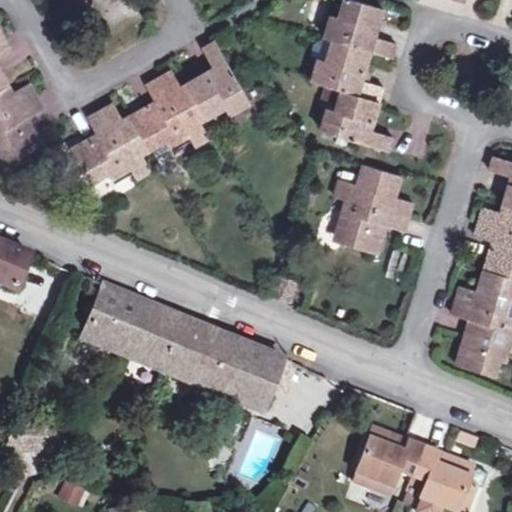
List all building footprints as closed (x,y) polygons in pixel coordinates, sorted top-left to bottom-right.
[(338,105),(331,103),(323,129),(388,150),(393,134),(373,127),(385,88),(366,82),(375,54),(393,59),(397,46),(378,40),(387,10),(355,0),(351,0),(346,16),(337,14),(329,39),(338,42),(331,63),(323,60),(317,82),(330,86),(343,90),(338,105)] [(0,32),(0,147),(9,164),(44,145),(29,116),(42,108),(31,88),(17,96),(0,64),(0,58),(11,52),(0,32)] [(338,42),(329,39),(320,45),(316,58),(323,60),(331,63),(338,42)] [(85,117),(94,132),(75,143),(96,183),(108,176),(113,185),(151,163),(146,155),(166,144),(171,152),(204,135),(198,123),(228,108),(230,112),(249,101),(219,43),(208,49),(217,65),(178,87),(169,71),(144,85),(152,101),(124,116),(116,100),(85,117)] [(343,90),(330,86),(324,101),(331,103),(338,105),(343,90)] [(456,318),(471,323),(462,351),(501,363),(506,344),(511,346),(511,161),(500,158),(496,169),(511,174),(511,181),(501,217),(488,212),(479,241),(493,245),(479,292),(466,287),(456,318)] [(335,223),(352,229),(350,235),(386,247),(390,237),(406,242),(415,216),(396,210),(404,184),(368,172),(362,192),(356,190),(348,213),(339,209),(335,223)] [(0,284),(14,290),(30,255),(0,242),(0,284)] [(300,288),(283,280),(276,296),(293,304),(300,288)] [(82,338),(128,357),(151,304),(105,286),(82,338)] [(128,357),(164,371),(176,344),(201,355),(212,329),(151,304),(128,357)] [(176,344),(164,371),(167,372),(261,411),(271,388),(284,359),(212,329),(201,355),(176,344)] [(501,363),(462,351),(457,367),(495,379),(501,363)] [(299,365),(284,359),(271,388),(286,394),(299,365)] [(57,452),(55,423),(15,425),(5,449),(15,454),(57,452)] [(413,476),(424,447),(396,437),(394,441),(388,438),(386,445),(369,439),(352,481),(371,488),(373,480),(391,487),(397,470),(413,476)] [(466,480),(476,484),(483,487),(489,471),(424,447),(413,476),(425,481),(420,497),(455,509),(466,480)] [(373,480),(371,488),(388,494),(391,487),(373,480)] [(463,511),(465,511),(476,484),(466,480),(455,509),(463,511)] [(68,481),(61,497),(78,505),(86,490),(68,481)]
